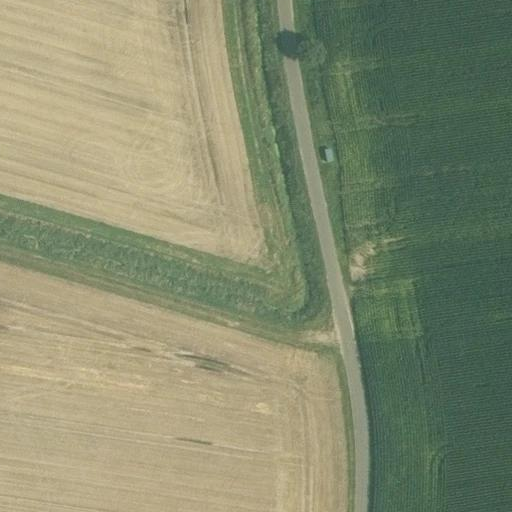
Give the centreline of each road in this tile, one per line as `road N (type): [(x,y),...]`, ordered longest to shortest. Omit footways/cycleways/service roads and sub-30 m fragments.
road 1 (unclassified): [(360,511),(344,339),(293,87),(291,0)]
road 2 (track): [(0,245),(291,337),(344,339)]
